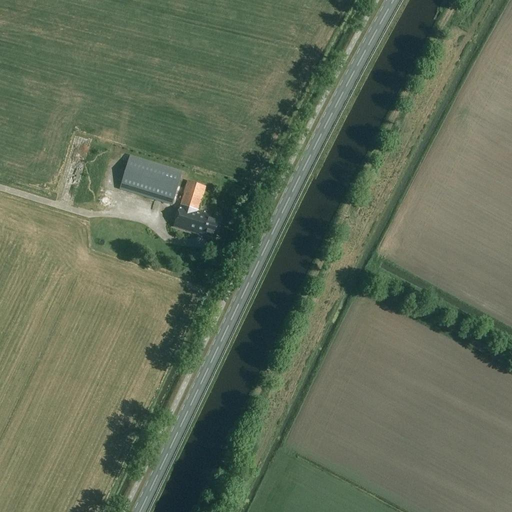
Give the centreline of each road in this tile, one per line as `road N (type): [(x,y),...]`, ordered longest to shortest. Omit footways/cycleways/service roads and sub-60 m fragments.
road 1 (track): [(458,0),(200,511)]
road 2 (primary): [(137,511),(307,153),(393,0)]
